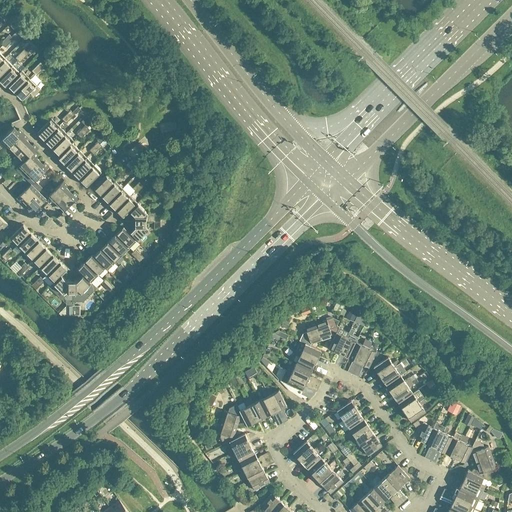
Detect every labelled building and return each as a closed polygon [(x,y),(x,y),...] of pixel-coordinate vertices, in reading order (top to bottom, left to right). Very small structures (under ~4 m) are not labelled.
[(9,34),(5,38),(9,43),(14,39),(9,34)] [(5,47),(9,43),(5,38),(1,43),(5,47)] [(24,49),(20,53),(24,58),(28,53),(24,49)] [(20,62),(24,58),(20,53),(15,57),(20,62)] [(0,77),(13,65),(9,61),(10,59),(7,55),(0,62),(0,77)] [(40,62),(36,66),(40,71),(45,66),(40,62)] [(8,84),(20,72),(13,65),(0,77),(0,79),(6,86),(8,84)] [(36,75),(40,71),(36,66),(32,70),(36,75)] [(15,91),(29,78),(22,70),(20,72),(8,84),(15,91)] [(40,89),(37,85),(29,78),(15,91),(23,99),(30,92),(33,96),(40,89)] [(70,110),(66,114),(70,118),(75,114),(70,110)] [(66,123),(70,118),(66,114),(62,118),(66,123)] [(45,139),(59,126),(51,118),(38,132),(45,139)] [(90,119),(84,124),(85,125),(88,127),(93,122),(90,119)] [(85,125),(81,129),(85,133),(90,129),(85,125)] [(52,147),(66,133),(59,126),(45,139),(52,147)] [(9,147),(23,133),(19,129),(17,130),(14,127),(2,139),(9,147)] [(81,138),(85,133),(81,129),(77,133),(81,138)] [(102,131),(95,138),(100,143),(107,136),(102,131)] [(17,154),(29,142),(26,139),(27,137),(23,133),(9,147),(17,154)] [(60,154),(72,142),(74,141),(66,133),(52,147),(60,154)] [(100,143),(102,146),(103,146),(110,139),(107,136),(100,143)] [(98,141),(94,146),(98,150),(102,146),(98,141)] [(34,151),(38,148),(34,143),(32,145),(29,142),(17,154),(24,161),(34,151)] [(79,150),(72,142),(60,154),(58,156),(65,163),(79,150)] [(94,154),(98,150),(94,146),(89,150),(94,154)] [(73,171),(86,157),(79,150),(65,163),(73,171)] [(24,176),(40,160),(36,157),(38,155),(34,151),(24,161),(20,165),(15,169),(23,177),(24,176)] [(111,154),(106,158),(110,163),(115,158),(111,154)] [(80,178),(94,164),(86,157),(73,171),(80,178)] [(9,158),(4,162),(9,166),(13,162),(9,158)] [(26,203),(39,191),(42,187),(35,180),(49,166),(45,162),(43,164),(40,160),(24,176),(31,183),(17,197),(21,202),(23,200),(26,203)] [(4,170),(9,166),(4,162),(0,166),(4,170)] [(87,186),(101,172),(94,164),(80,178),(87,186)] [(127,165),(122,169),(127,173),(131,169),(127,165)] [(48,173),(52,178),(56,173),(52,169),(48,173)] [(122,178),(127,173),(122,169),(118,173),(122,178)] [(60,178),(56,173),(52,178),(56,182),(60,178)] [(101,194),(115,180),(108,173),(94,187),(101,194)] [(16,179),(12,184),(16,188),(21,184),(16,179)] [(141,179),(137,184),(141,188),(146,184),(141,179)] [(109,202),(123,188),(115,180),(101,194),(109,202)] [(57,202),(69,190),(66,187),(68,185),(63,181),(49,195),(57,202)] [(12,192),(16,188),(12,184),(8,188),(12,192)] [(137,192),(141,188),(137,184),(133,188),(137,192)] [(116,209),(130,195),(123,188),(109,202),(116,209)] [(64,210),(76,198),(78,196),(74,191),(72,193),(69,190),(57,202),(64,210)] [(32,212),(46,199),(39,191),(26,203),(30,206),(28,208),(32,212)] [(130,210),(137,202),(130,195),(116,209),(124,217),(130,210)] [(160,221),(160,215),(157,215),(157,212),(147,212),(137,202),(130,210),(135,216),(135,221),(146,221),(154,221),(160,221)] [(44,207),(48,211),(52,207),(48,203),(44,207)] [(56,211),(52,207),(48,211),(52,215),(56,211)] [(148,229),(146,227),(146,221),(135,221),(135,227),(130,232),(130,233),(137,240),(148,229)] [(17,245),(31,232),(23,224),(9,238),(17,245)] [(137,240),(130,233),(130,232),(124,226),(116,234),(130,248),(137,240)] [(24,253),(38,239),(31,232),(17,245),(24,253)] [(130,248),(116,234),(109,241),(122,255),(130,248)] [(31,260),(45,246),(38,239),(24,253),(31,260)] [(122,255),(109,241),(101,248),(115,262),(122,255)] [(39,268),(53,254),(45,246),(31,260),(39,268)] [(10,248),(6,252),(10,256),(15,252),(10,248)] [(115,262),(101,248),(94,255),(94,256),(106,268),(107,270),(115,262)] [(131,253),(135,258),(140,253),(135,249),(131,253)] [(6,260),(10,256),(6,252),(2,256),(6,260)] [(144,258),(140,253),(135,258),(140,262),(144,258)] [(46,275),(60,261),(53,254),(39,268),(46,275)] [(106,268),(94,256),(94,255),(92,254),(85,261),(99,275),(106,268)] [(53,282),(61,275),(67,269),(60,261),(46,275),(53,282)] [(99,275),(85,261),(77,269),(83,275),(84,275),(91,282),(99,275)] [(25,262),(21,266),(25,271),(29,267),(25,262)] [(116,268),(121,272),(125,268),(121,264),(116,268)] [(21,275),(25,271),(21,266),(16,271),(21,275)] [(129,272),(125,268),(121,272),(125,276),(129,272)] [(64,294),(67,291),(72,291),(72,280),(67,280),(61,275),(53,282),(49,287),(60,298),(64,294)] [(80,294),(91,282),(84,275),(83,275),(78,280),(72,280),(72,291),(78,291),(80,294)] [(40,276),(36,281),(40,285),(45,281),(40,276)] [(102,283),(106,287),(110,283),(106,278),(102,283)] [(36,289),(40,285),(36,281),(32,285),(36,289)] [(115,287),(110,283),(106,287),(110,291),(115,287)] [(350,308),(346,318),(354,321),(358,311),(350,308)] [(337,332),(339,327),(340,326),(337,324),(339,320),(332,317),(316,323),(322,339),(327,337),(330,345),(334,336),(335,336),(337,332)] [(322,339),(316,323),(305,327),(307,331),(303,332),(299,340),(300,340),(310,345),(310,344),(311,343),(322,339)] [(339,352),(349,331),(348,332),(339,327),(337,332),(335,336),(334,336),(330,345),(329,347),(339,352)] [(349,357),(356,341),(350,338),(352,333),(349,331),(339,352),(349,357)] [(359,361),(368,341),(365,339),(363,344),(356,341),(349,357),(359,361)] [(316,360),(321,350),(310,344),(310,345),(300,340),(296,350),(316,360)] [(374,355),(376,351),(370,347),(372,342),(368,341),(359,361),(369,366),(374,355)] [(312,370),(316,360),(296,350),(294,354),(299,356),(296,362),(312,370)] [(380,375),(399,363),(397,359),(392,362),(388,356),(374,366),(380,375)] [(312,370),(296,362),(293,368),(288,366),(287,370),(307,379),(312,370)] [(380,375),(386,384),(401,375),(397,369),(401,366),(399,363),(380,375)] [(302,390),(307,379),(287,370),(285,373),(290,375),(286,382),(302,390)] [(401,375),(386,384),(393,393),(400,388),(411,381),(409,377),(405,380),(401,375)] [(235,377),(229,379),(232,385),(237,383),(235,377)] [(400,388),(393,393),(399,402),(413,392),(409,387),(413,384),(411,381),(400,388)] [(425,385),(427,390),(435,386),(432,382),(425,385)] [(287,405),(279,389),(272,393),(270,388),(266,390),(270,396),(277,410),(287,405)] [(419,388),(413,392),(399,402),(405,411),(424,398),(425,397),(419,388)] [(277,410),(270,396),(266,390),(263,392),(265,396),(259,399),(267,415),(277,410)] [(267,415),(259,399),(253,403),(251,398),(247,400),(257,420),(267,415)] [(411,421),(426,411),(421,405),(426,401),(424,398),(405,411),(411,421)] [(257,420),(247,400),(244,401),(246,406),(240,409),(242,414),(247,425),(257,420)] [(343,419),(358,409),(351,400),(337,410),(343,419)] [(447,410),(452,413),(457,403),(452,400),(447,410)] [(240,415),(242,414),(240,409),(237,403),(229,407),(228,411),(224,410),(220,421),(237,426),(240,415)] [(461,405),(457,403),(452,413),(456,415),(461,405)] [(349,428),(364,418),(358,409),(343,419),(349,428)] [(331,424),(340,419),(336,412),(326,417),(331,424)] [(465,421),(470,424),(474,416),(468,413),(465,421)] [(356,437),(370,427),(364,418),(349,428),(356,437)] [(233,437),(237,426),(220,421),(217,431),(221,433),(220,437),(224,444),(230,441),(234,439),(234,438),(233,437)] [(426,442),(433,427),(423,422),(416,437),(426,442)] [(436,447),(445,427),(436,422),(433,427),(426,442),(436,447)] [(362,446),(376,436),(370,427),(356,437),(362,446)] [(445,452),(453,436),(447,433),(449,428),(445,427),(436,447),(445,452)] [(250,443),(245,433),(234,438),(234,439),(230,441),(233,447),(228,450),(230,453),(250,443)] [(455,456),(465,436),(461,434),(459,439),(453,436),(445,452),(455,456)] [(368,455),(382,445),(376,436),(362,446),(368,455)] [(470,450),(472,445),(466,442),(468,438),(465,436),(455,456),(465,461),(471,450),(470,450)] [(417,451),(421,442),(414,439),(410,449),(417,451)] [(301,460),(314,449),(306,440),(293,452),(301,460)] [(492,456),(488,445),(484,447),(483,443),(475,440),(472,445),(470,450),(471,450),(472,451),(476,462),(492,456)] [(239,460),(255,452),(250,443),(230,453),(232,457),(236,454),(239,460)] [(308,468),(321,457),(314,449),(301,460),(308,468)] [(260,462),(255,452),(239,460),(243,467),(238,469),(240,472),(260,462)] [(493,472),(492,468),(496,467),(492,456),(476,462),(478,467),(472,468),(471,470),(479,474),(479,475),(483,477),(489,480),(493,472)] [(316,476),(328,465),(321,457),(308,468),(316,476)] [(249,480),(265,472),(260,462),(240,472),(241,476),(246,473),(249,480)] [(323,484),(336,473),(328,465),(316,476),(323,484)] [(410,477),(398,465),(393,469),(390,466),(386,469),(390,472),(401,485),(410,477)] [(337,470),(341,477),(347,474),(344,467),(337,470)] [(481,483),(483,477),(479,475),(479,474),(471,470),(468,469),(463,479),(484,489),(485,485),(481,483)] [(363,475),(360,470),(351,478),(355,482),(363,475)] [(270,482),(265,472),(249,480),(255,490),(270,482)] [(401,485),(390,472),(382,480),(393,492),(401,485)] [(331,493),(343,481),(336,473),(323,484),(331,493)] [(352,485),(355,482),(351,478),(344,485),(349,490),(352,487),(352,485)] [(484,489),(463,479),(459,489),(474,496),(477,490),(482,492),(484,489)] [(393,492),(382,480),(374,487),(385,500),(393,492)] [(385,500),(374,487),(366,494),(377,507),(385,500)] [(479,499),(474,496),(459,489),(454,499),(474,509),(479,499)] [(267,511),(270,511),(280,500),(272,493),(260,506),(267,511)] [(371,511),(377,507),(366,494),(358,501),(367,511),(371,511)] [(128,511),(119,499),(110,507),(113,511),(128,511)] [(472,511),(474,509),(454,499),(449,508),(456,511),(472,511)] [(284,511),(289,507),(280,500),(270,511),(284,511)] [(367,511),(358,501),(349,509),(351,511),(367,511)]
